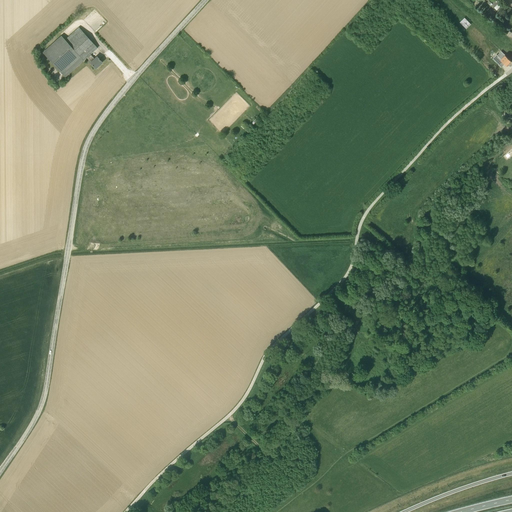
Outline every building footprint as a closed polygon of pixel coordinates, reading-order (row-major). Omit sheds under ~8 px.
[(497,11),(502,6),(498,3),(499,2),(497,0),(496,0),(493,4),(495,6),(494,8),(497,11)] [(471,24),(464,18),(459,22),(466,29),(471,24)] [(90,54),(97,48),(79,28),(65,40),(46,56),(65,77),(87,58),(90,54)] [(508,66),(511,61),(498,48),(492,55),(499,62),(503,66),(505,63),(508,66)] [(96,68),(102,62),(97,57),(94,59),(90,54),(87,58),(91,62),(90,62),(96,68)]
